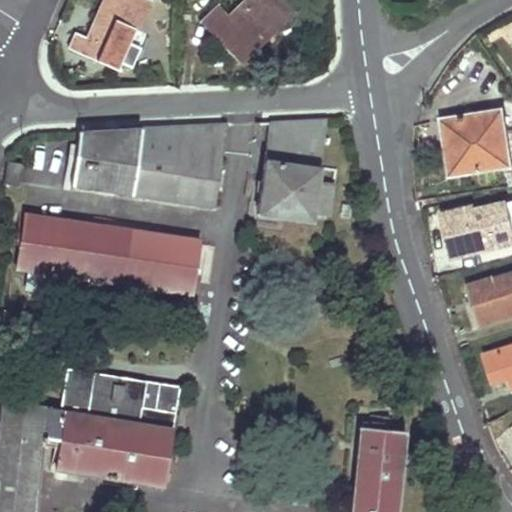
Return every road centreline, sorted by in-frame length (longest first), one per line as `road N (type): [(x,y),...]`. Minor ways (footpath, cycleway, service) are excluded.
road 1 (residential): [(370,93),(401,256),(498,504)]
road 2 (unknown): [(238,101),(196,458)]
road 3 (residential): [(15,101),(63,110),(370,93)]
